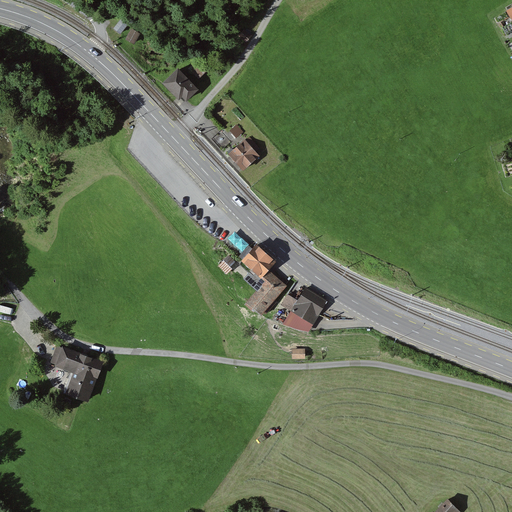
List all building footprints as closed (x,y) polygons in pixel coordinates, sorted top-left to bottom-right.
[(128,25),(121,19),(113,29),(121,35),(128,25)] [(140,35),(132,30),(126,40),(135,45),(140,35)] [(196,60),(187,70),(199,81),(208,72),(196,60)] [(181,70),(166,84),(186,106),(201,92),(181,70)] [(248,141),(231,155),(245,172),(262,158),(248,141)] [(281,265),(259,247),(245,264),(268,283),(251,304),(266,317),(290,289),(273,274),(281,265)] [(306,288),(298,301),(288,295),(281,306),(291,312),(284,325),(309,332),(329,301),(306,288)] [(107,362),(65,347),(58,369),(76,376),(69,396),(91,404),(107,362)] [(450,498),(435,511),(462,511),(463,511),(450,498)]
